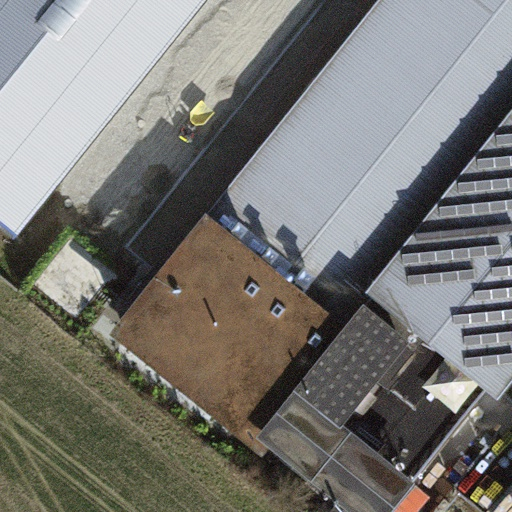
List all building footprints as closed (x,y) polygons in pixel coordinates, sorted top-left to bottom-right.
[(0,0),(0,227),(16,240),(209,0),(0,0)] [(511,8),(501,0),(401,0),(212,236),(345,342),(365,317),(379,300),(511,134),(511,8)] [(511,363),(511,134),(379,300),(491,389),(511,363)] [(345,342),(212,236),(130,338),(263,444),(345,342)] [(491,389),(379,300),(365,317),(404,348),(340,428),(413,487),(491,389)] [(345,342),(263,444),(348,511),(393,511),(413,487),(340,428),(404,348),(365,317),(345,342)]
